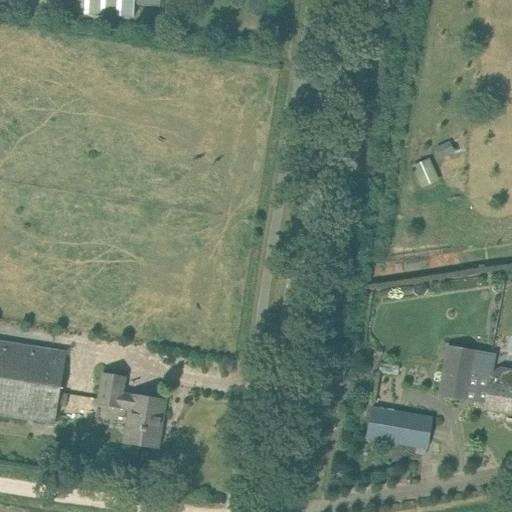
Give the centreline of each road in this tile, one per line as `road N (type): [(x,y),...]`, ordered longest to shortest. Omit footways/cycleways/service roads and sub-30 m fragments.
road 1 (tertiary): [(264,511),(345,0)]
road 2 (track): [(156,511),(0,485)]
